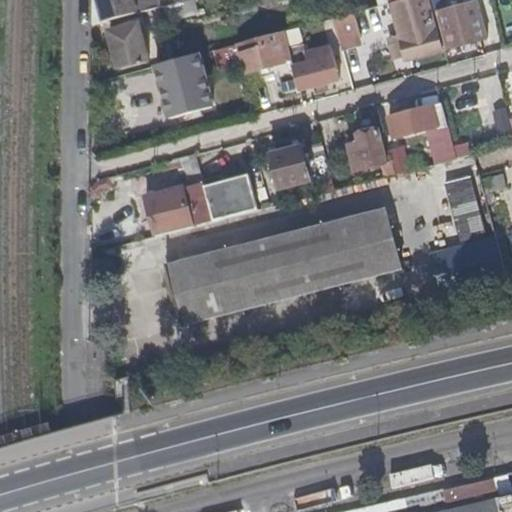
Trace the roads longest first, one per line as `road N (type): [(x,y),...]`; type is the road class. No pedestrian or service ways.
road 1 (secondary): [(511,365),(310,412),(0,500)]
road 2 (residential): [(75,0),(70,272),(85,511)]
